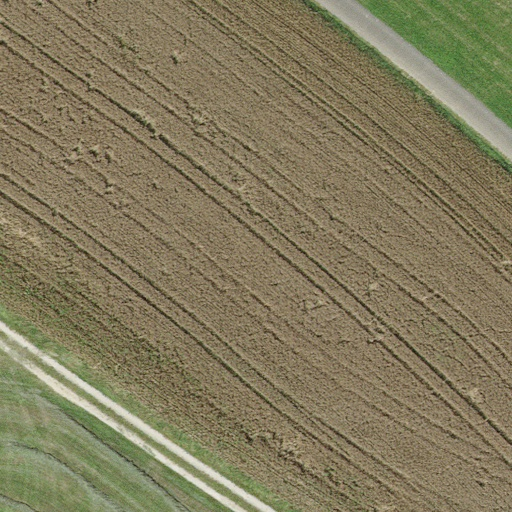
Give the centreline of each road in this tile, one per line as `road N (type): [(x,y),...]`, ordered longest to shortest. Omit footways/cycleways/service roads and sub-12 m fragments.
road 1 (track): [(249,511),(0,332)]
road 2 (track): [(337,0),(511,142)]
